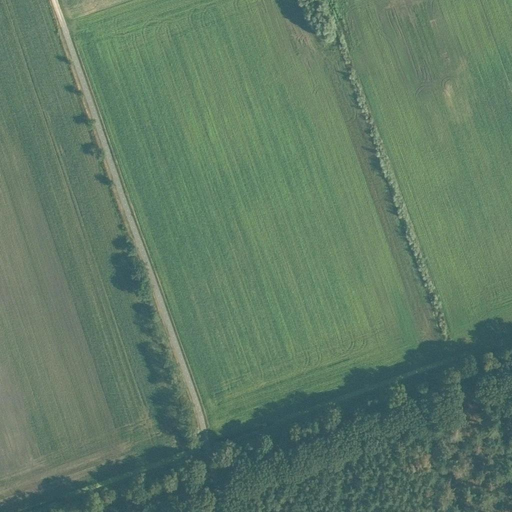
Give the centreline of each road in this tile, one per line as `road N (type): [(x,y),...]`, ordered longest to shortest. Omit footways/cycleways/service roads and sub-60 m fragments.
road 1 (track): [(511,340),(213,457)]
road 2 (track): [(57,511),(206,460)]
